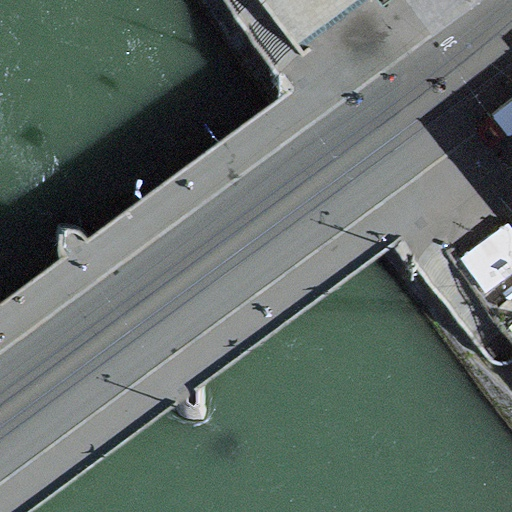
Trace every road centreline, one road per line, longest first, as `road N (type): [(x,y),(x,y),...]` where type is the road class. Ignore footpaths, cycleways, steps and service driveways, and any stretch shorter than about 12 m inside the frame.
road 1 (residential): [(0,408),(442,82)]
road 2 (residential): [(511,244),(337,0)]
